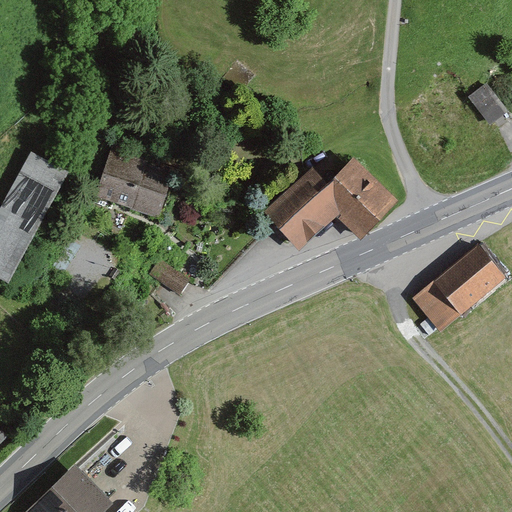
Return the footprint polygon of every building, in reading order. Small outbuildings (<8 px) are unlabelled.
[(511,90),(503,98),(511,109),(511,90)] [(146,160),(115,148),(97,201),(162,222),(174,178),(144,167),(146,160)] [(68,178),(32,156),(0,212),(0,284),(8,289),(68,178)] [(312,170),(265,214),(300,253),(338,221),(363,241),(398,205),(356,163),(330,188),(312,170)] [(511,273),(492,249),(424,303),(449,334),(511,284),(511,273)] [(190,280),(160,260),(150,275),(180,295),(190,280)] [(0,433),(0,449),(8,442),(0,433)] [(76,470),(29,511),(109,511),(114,509),(76,470)]
